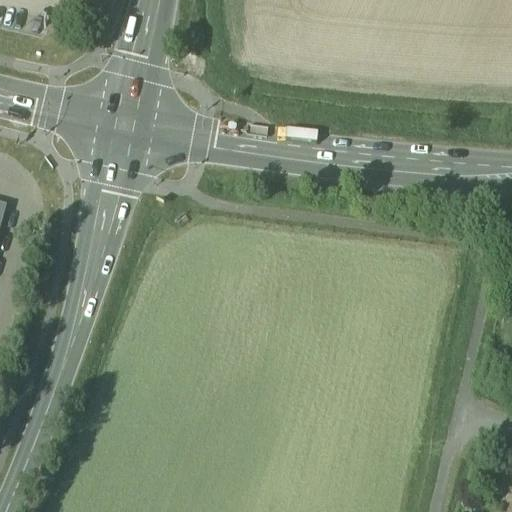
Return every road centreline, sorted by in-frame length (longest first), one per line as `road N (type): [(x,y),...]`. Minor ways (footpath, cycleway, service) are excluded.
road 1 (secondary): [(127,124),(52,379),(0,509)]
road 2 (secondary): [(127,124),(364,160),(511,171)]
road 3 (unclassified): [(434,511),(455,432),(479,412),(511,420)]
road 4 (secondary): [(127,124),(0,92)]
road 5 (secondary): [(156,0),(127,124)]
